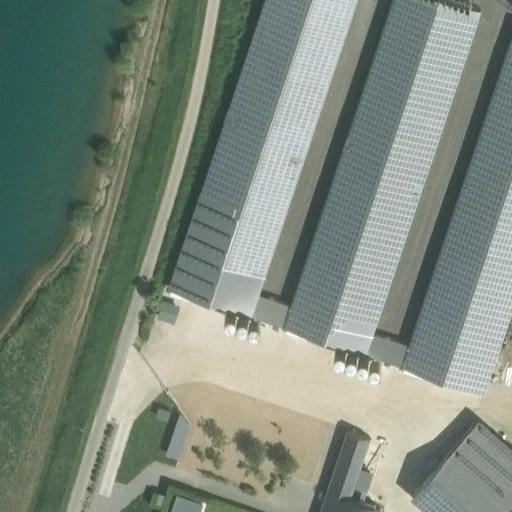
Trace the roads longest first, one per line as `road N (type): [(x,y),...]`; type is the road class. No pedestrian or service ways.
road 1 (track): [(72,511),(201,81),(214,0)]
road 2 (track): [(418,383),(133,310)]
road 3 (track): [(102,511),(144,481),(168,475),(290,511)]
